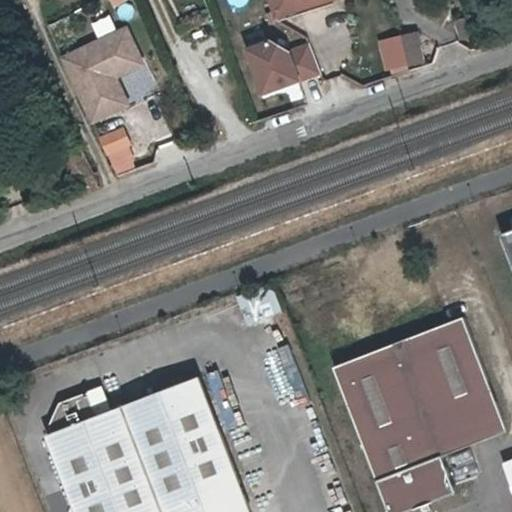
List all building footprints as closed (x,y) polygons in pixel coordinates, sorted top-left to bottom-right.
[(299,5),(302,14),(311,11),(310,5),(326,0),(273,0),(277,13),(299,5)] [(280,21),(302,14),(299,5),(277,13),(280,21)] [(107,12),(89,21),(95,33),(113,25),(107,12)] [(468,17),(457,21),(464,40),(474,36),(468,17)] [(64,58),(94,120),(128,103),(113,71),(120,68),(122,73),(142,63),(126,28),(64,58)] [(412,63),(425,58),(417,32),(403,37),(412,63)] [(402,37),(383,43),(392,69),(411,63),(402,37)] [(274,40),(249,49),(263,95),(323,77),(312,44),(293,50),(274,40)] [(129,157),(113,163),(118,177),(152,163),(144,141),(126,149),(129,157)] [(83,151),(67,159),(82,191),(98,185),(83,151)] [(511,228),(495,235),(511,280),(511,228)] [(244,323),(281,312),(271,282),(234,293),(244,323)] [(511,429),(471,319),(340,367),(393,511),(415,511),(461,495),(448,458),(511,434),(511,429)] [(107,380),(65,396),(54,418),(56,425),(51,427),(84,511),(258,511),(205,371),(116,403),(107,380)] [(511,494),(511,454),(499,460),(511,494)]
